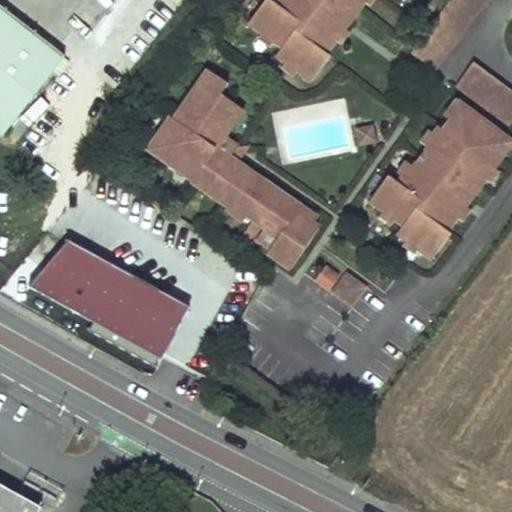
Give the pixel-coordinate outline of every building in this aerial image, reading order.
[(279,0),(276,5),(268,0),(264,0),(248,23),(283,48),(277,56),(311,81),(329,56),(325,53),(336,38),(327,31),(334,22),(327,17),(333,9),(349,20),(363,0),(279,0)] [(448,0),(410,51),(435,70),(486,0),(448,0)] [(65,54),(0,3),(0,133),(3,135),(65,54)] [(88,38),(104,16),(92,7),(75,29),(88,38)] [(336,38),(349,20),(333,9),(327,17),(334,22),(327,31),(336,38)] [(472,60),(455,84),(467,93),(484,69),(472,60)] [(511,89),(484,69),(467,93),(510,124),(511,121),(511,89)] [(171,118),(148,150),(192,181),(191,182),(204,191),(208,185),(231,202),(229,204),(246,216),(252,220),(259,236),(259,239),(260,242),(269,249),(267,251),(291,268),(319,228),(297,212),(301,206),(266,182),(261,188),(247,178),(232,167),(226,162),(235,150),(233,142),(226,136),(228,133),(220,127),(236,105),(222,95),(229,84),(209,70),(174,121),(171,118)] [(444,117),(451,122),(463,105),(457,100),(444,117)] [(220,127),(228,133),(244,111),(236,105),(220,127)] [(387,173),(369,198),(403,223),(397,231),(433,257),(450,232),(446,229),(456,214),(448,209),(455,199),(450,195),(456,187),(469,196),(483,177),(492,164),(489,162),(507,137),(463,105),(451,122),(445,129),(440,125),(425,145),(428,147),(414,167),(411,165),(398,182),(387,173)] [(357,128),(359,144),(375,142),(372,125),(357,128)] [(495,166),(511,141),(507,137),(489,162),(492,164),(495,166)] [(237,161),(232,167),(247,178),(252,172),(237,161)] [(492,164),(483,177),(489,181),(498,169),(495,166),(492,164)] [(252,172),(247,178),(261,188),(266,182),(252,172)] [(204,191),(203,192),(226,209),(229,204),(231,202),(208,185),(204,191)] [(456,214),(469,196),(456,187),(450,195),(455,199),(448,209),(456,214)] [(226,209),(224,210),(241,223),(246,216),(229,204),(226,209)] [(245,231),(260,242),(259,239),(259,236),(252,220),(245,231)] [(188,314),(70,248),(33,289),(119,337),(114,347),(157,370),(188,314)] [(327,266),(315,282),(329,292),(341,276),(327,266)] [(347,271),(332,292),(352,306),(367,285),(347,271)] [(0,511),(38,511),(40,510),(0,486),(0,511)]
